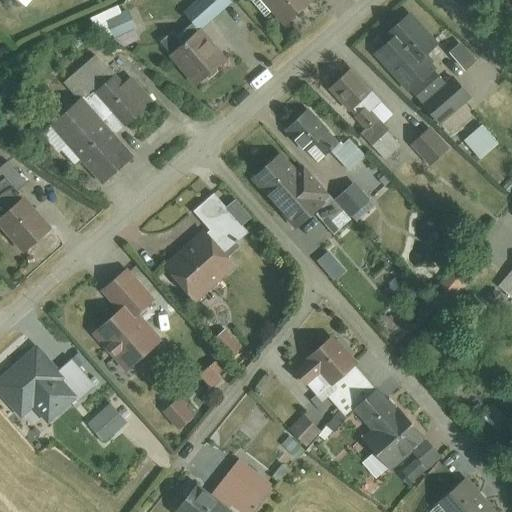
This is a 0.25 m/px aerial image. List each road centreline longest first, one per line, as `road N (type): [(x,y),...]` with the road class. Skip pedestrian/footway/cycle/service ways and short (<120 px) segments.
road 1 (residential): [(0,330),(200,154)]
road 2 (residential): [(200,154),(376,0)]
road 3 (residential): [(326,282),(195,456)]
road 4 (residential): [(326,282),(459,416)]
road 5 (residential): [(200,154),(326,282)]
